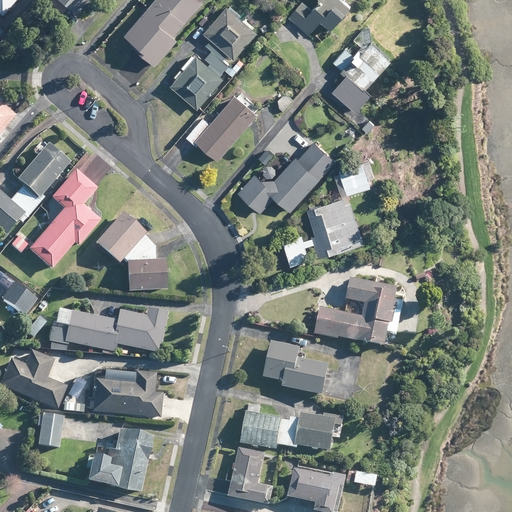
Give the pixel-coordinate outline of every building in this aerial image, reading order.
[(45,0),(61,13),(67,5),(76,13),(87,0),(45,0)] [(131,44),(153,62),(156,65),(178,39),(174,36),(201,3),(198,0),(154,0),(151,4),(125,35),(133,41),(131,44)] [(345,0),(319,0),(313,8),(303,0),(289,17),(309,34),(322,19),(332,27),(351,4),(345,0)] [(240,15),(228,6),(227,5),(212,23),(204,32),(211,38),(206,44),(212,50),(224,59),(229,54),(235,58),(258,31),(254,27),(245,20),(240,15)] [(285,16),(279,11),(273,17),(278,22),(285,16)] [(366,87),(393,55),(374,38),(363,50),(359,47),(354,54),(344,46),(332,60),(334,61),(343,69),(349,74),(336,90),(357,108),(371,91),(366,87)] [(229,64),(224,59),(212,50),(206,58),(211,62),(209,64),(197,54),(195,57),(192,54),(182,66),(185,69),(183,71),(181,69),(175,76),(177,78),(171,85),(198,109),(225,78),(221,74),(229,64)] [(258,113),(250,107),(235,94),(211,123),(204,117),(187,136),(197,145),(199,143),(218,160),(239,136),(244,130),(247,127),(253,120),(258,113)] [(294,100),(287,94),(279,104),(286,110),(294,100)] [(0,130),(16,111),(2,99),(0,97),(0,130)] [(335,161),(337,159),(315,140),(300,157),(298,155),(275,179),(269,174),(264,180),(258,174),(256,173),(239,192),(255,206),(258,209),(261,212),(275,196),(291,210),(303,197),(335,161)] [(42,195),(64,168),(70,162),(48,143),(47,145),(38,156),(17,180),(24,185),(17,193),(35,208),(44,197),(43,196),(42,195)] [(277,156),(269,149),(261,159),(270,166),(277,156)] [(319,257),(363,243),(347,194),(371,186),(363,161),(339,169),(340,173),(335,174),(342,197),(308,208),(316,234),(313,235),(313,237),(304,240),(302,234),(283,239),(288,254),(291,265),(309,260),(306,247),(315,244),(319,257)] [(93,194),(98,188),(76,170),(52,198),(64,209),(49,226),(29,250),(51,269),(74,243),(78,247),(100,221),(89,212),(86,209),(83,206),(93,194)] [(35,208),(17,193),(10,201),(0,191),(0,230),(6,236),(19,221),(22,223),(35,208)] [(146,233),(134,222),(123,213),(96,243),(117,262),(119,264),(124,258),(127,261),(155,245),(144,235),(146,233)] [(25,244),(21,241),(18,238),(13,242),(20,249),(25,244)] [(155,259),(155,249),(155,245),(127,261),(129,292),(141,291),(166,290),(164,259),(155,259)] [(393,324),(396,311),(398,302),(395,302),(398,288),(351,278),(347,299),(366,304),(365,307),(363,317),(348,313),(321,308),(315,334),(339,339),(339,337),(386,347),(390,330),(391,324),(393,324)] [(20,312),(22,313),(25,316),(37,299),(14,282),(2,299),(20,312)] [(168,312),(166,312),(148,308),(146,316),(121,311),(119,310),(117,321),(95,316),(71,311),(68,325),(53,322),(49,341),(52,342),(50,350),(65,351),(66,345),(67,345),(68,343),(103,350),(102,354),(112,356),(113,352),(115,353),(115,349),(116,345),(159,353),(168,312)] [(299,359),(302,348),(272,342),(264,377),(284,382),(283,387),(324,396),(329,371),(331,366),(299,359)] [(54,360),(45,356),(31,350),(25,364),(10,358),(0,382),(0,385),(58,410),(68,386),(47,378),(54,360)] [(154,392),(156,373),(135,371),(135,373),(105,370),(104,380),(95,380),(94,396),(93,412),(160,418),(162,393),(154,392)] [(83,411),(83,408),(84,403),(72,402),(72,410),(83,411)] [(258,414),(248,412),(247,412),(241,443),(278,450),(279,444),(286,446),(290,421),(283,419),(283,418),(280,417),(258,414)] [(61,437),(63,418),(64,416),(42,413),(42,415),(38,415),(37,426),(40,426),(38,445),(59,447),(61,437)] [(343,426),(344,420),(344,418),(325,414),(324,418),(301,413),(300,419),(291,417),(290,421),(286,446),(297,448),(298,445),(331,451),(334,437),(336,425),(343,426)] [(152,436),(152,435),(138,432),(119,430),(115,451),(108,449),(106,459),(102,458),(93,456),(92,459),(87,481),(140,493),(148,458),(149,453),(152,436)] [(265,457),(266,454),(239,448),(239,451),(236,464),(234,464),(233,469),(235,470),(232,481),(229,497),(271,506),(272,503),(275,487),(267,486),(265,485),(260,484),(265,457)] [(334,474),(334,475),(334,478),(295,469),(294,471),(289,498),(317,504),(316,511),(339,511),(346,482),(348,476),(334,474)] [(349,471),(347,482),(354,483),(356,472),(349,471)] [(376,487),(377,482),(379,476),(358,472),(355,483),(372,486),(376,487)]
